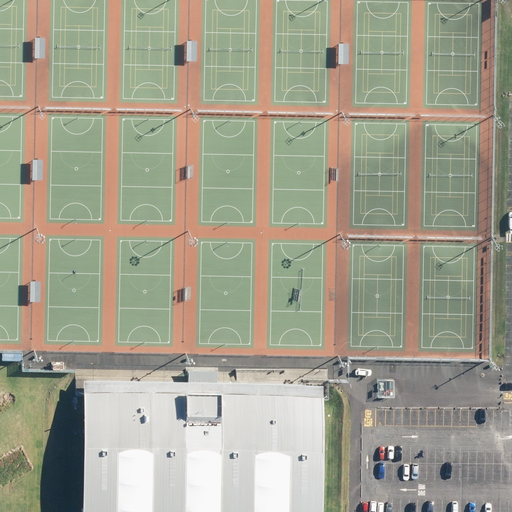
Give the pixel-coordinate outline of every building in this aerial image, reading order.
[(35,33),(35,53),(45,54),(45,33),(35,33)] [(188,36),(188,56),(198,57),(199,36),(188,36)] [(337,39),(337,60),(348,60),(348,39),(337,39)] [(32,155),(32,176),(43,176),(43,155),(32,155)] [(30,277),(30,297),(40,297),(40,277),(30,277)] [(80,376),(80,390),(322,393),(322,379),(80,376)] [(319,511),(322,393),(80,390),(77,511),(319,511)]
